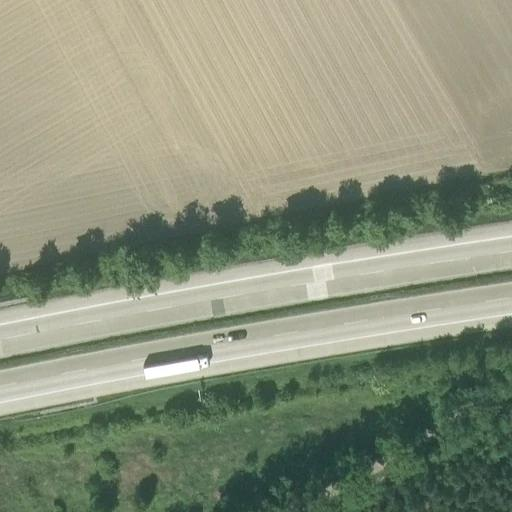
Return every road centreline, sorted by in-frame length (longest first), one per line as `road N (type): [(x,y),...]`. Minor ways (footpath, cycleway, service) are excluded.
road 1 (motorway): [(0,387),(511,296)]
road 2 (motorway): [(511,249),(0,340)]
road 3 (unclassified): [(270,511),(511,379)]
